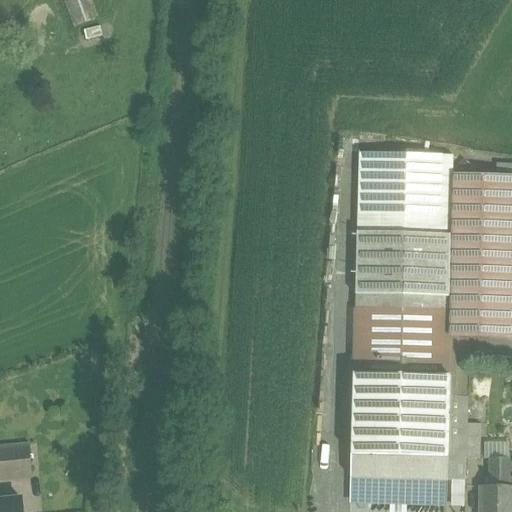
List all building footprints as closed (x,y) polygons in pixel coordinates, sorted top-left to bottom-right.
[(58,0),(36,0),(35,1),(43,23),(64,15),(58,0)] [(67,0),(73,27),(99,22),(94,0),(67,0)] [(454,156),(360,154),(358,235),(452,237),(454,176),(454,156)] [(511,178),(454,176),(452,237),(451,296),(450,337),(511,339),(511,178)] [(452,237),(358,235),(357,294),(451,296),(452,237)] [(451,296),(357,294),(353,456),(449,459),(467,459),(468,424),(469,398),(451,398),(451,378),(449,378),(450,337),(451,296)] [(482,424),(468,424),(467,459),(481,459),(482,424)] [(29,445),(0,448),(0,480),(32,477),(29,445)] [(353,456),(352,478),(448,481),(449,459),(353,456)] [(511,460),(492,460),(492,487),(483,487),(482,511),(511,511),(511,487),(510,488),(511,460)] [(448,481),(352,478),(352,498),(448,501),(448,481)] [(0,502),(0,511),(23,511),(22,500),(0,502)]
